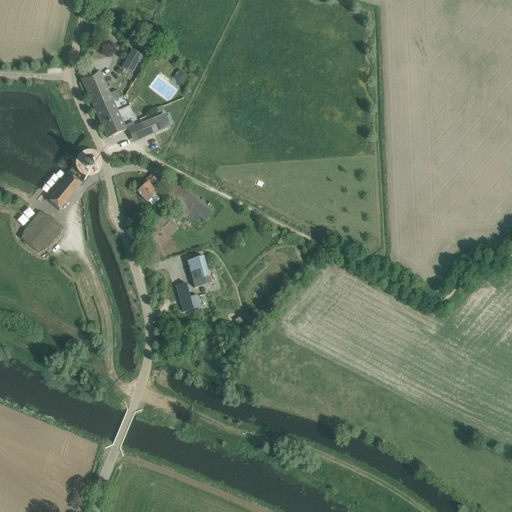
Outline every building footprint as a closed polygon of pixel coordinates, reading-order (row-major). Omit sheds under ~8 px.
[(122,67),(132,73),(142,56),(132,51),(122,67)] [(190,77),(180,70),(174,78),(183,85),(190,77)] [(81,80),(95,109),(112,101),(99,71),(81,80)] [(112,101),(95,109),(108,138),(126,130),(112,101)] [(153,119),(140,124),(145,137),(158,132),(153,119)] [(81,164),(82,164),(82,165),(82,166),(83,167),(83,168),(84,168),(85,169),(87,169),(88,169),(89,169),(90,169),(91,169),(92,168),(93,167),(94,166),(94,165),(95,164),(95,163),(95,161),(94,161),(94,160),(93,159),(93,158),(92,158),(92,157),(91,157),(89,156),(88,156),(87,156),(86,156),(85,157),(84,157),(84,158),(83,159),(82,160),(82,161),(81,162),(81,164)] [(49,200),(60,209),(81,184),(71,175),(49,200)] [(160,199),(156,195),(158,193),(150,185),(156,180),(152,175),(144,182),(145,184),(137,192),(147,203),(148,202),(152,206),(160,199)] [(165,177),(160,182),(168,189),(173,183),(165,177)] [(205,222),(213,211),(176,181),(161,198),(192,224),(199,217),(205,222)] [(22,226),(33,212),(26,207),(15,221),(22,226)] [(48,248),(64,228),(50,216),(40,212),(24,231),(21,239),(39,254),(48,248)] [(203,257),(187,261),(194,288),(211,284),(203,257)] [(186,283),(175,287),(179,300),(183,313),(201,307),(197,295),(190,297),(186,283)]
